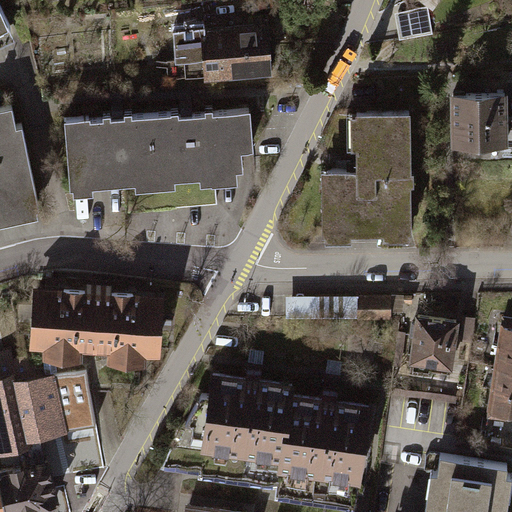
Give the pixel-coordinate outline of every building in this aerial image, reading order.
[(0,0),(0,38),(17,30),(1,0),(0,0)] [(385,41),(436,28),(430,3),(378,15),(385,41)] [(248,22),(230,23),(234,76),(275,73),(271,20),(271,12),(247,14),(248,22)] [(230,23),(173,27),(177,80),(234,76),(230,23)] [(511,92),(453,93),(454,145),(511,144),(511,115),(511,92)] [(0,220),(43,211),(24,124),(18,125),(14,106),(0,109),(0,220)] [(173,114),(151,115),(157,188),(179,187),(179,179),(200,178),(201,184),(240,181),(239,169),(247,169),(246,150),(257,149),(255,111),(217,113),(216,108),(206,109),(207,114),(182,116),(182,108),(173,109),(173,114)] [(413,109),(352,111),(353,146),(362,146),(362,165),(326,166),(327,234),(416,232),(413,109)] [(138,190),(157,188),(151,115),(137,116),(136,111),(125,112),(126,116),(114,116),(114,113),(105,114),(105,118),(93,119),(93,114),(65,116),(70,186),(74,185),(75,194),(95,192),(95,184),(137,181),(138,190)] [(167,294),(37,285),(33,347),(45,348),(44,358),(85,361),(86,350),(108,352),(107,363),(149,365),(149,355),(163,356),(167,294)] [(393,295),(286,296),(286,317),(393,316),(393,295)] [(462,320),(417,314),(409,369),(433,373),(434,368),(454,371),(459,340),(473,342),(476,318),(463,316),(462,320)] [(511,316),(505,315),(497,364),(511,366),(511,316)] [(407,334),(401,334),(398,362),(403,363),(407,334)] [(0,351),(0,448),(30,443),(29,437),(67,429),(55,374),(38,376),(35,355),(13,359),(10,349),(0,351)] [(511,366),(497,364),(488,423),(511,426),(511,366)] [(55,374),(67,429),(97,422),(87,369),(55,374)] [(296,396),(297,385),(215,374),(211,395),(205,394),(188,425),(206,427),(202,451),(287,461),(296,396)] [(459,395),(398,386),(397,392),(458,400),(459,395)] [(374,406),(296,396),(287,461),(285,472),(364,483),(374,406)] [(511,511),(511,508),(511,473),(509,473),(510,465),(428,453),(424,477),(432,478),(427,511),(511,511)] [(49,458),(0,469),(0,473),(8,511),(35,511),(53,508),(58,496),(49,458)] [(0,511),(8,511),(0,473),(0,511)] [(251,511),(187,502),(186,511),(251,511)]
